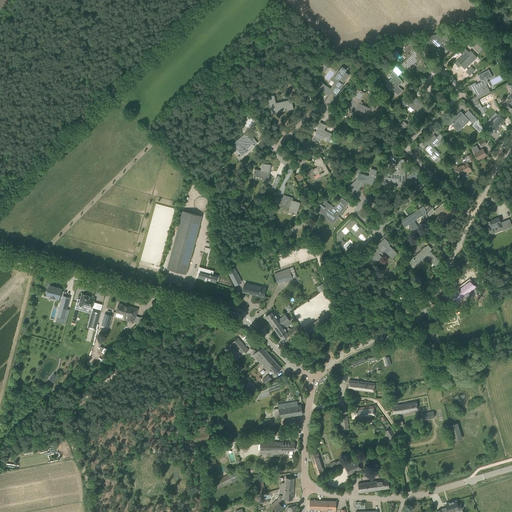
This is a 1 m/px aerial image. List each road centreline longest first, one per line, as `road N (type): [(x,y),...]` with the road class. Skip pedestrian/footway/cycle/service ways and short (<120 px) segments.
road 1 (tertiary): [(312,382),(228,313),(0,251)]
road 2 (track): [(206,0),(0,203)]
road 3 (track): [(91,511),(64,415),(198,312)]
road 4 (tertiary): [(312,382),(343,354),(419,319),(471,215)]
road 5 (unclassified): [(307,410),(376,402),(397,430),(411,496)]
road 6 (residential): [(404,149),(323,111),(311,111),(290,132)]
road 7 (track): [(112,92),(203,186)]
